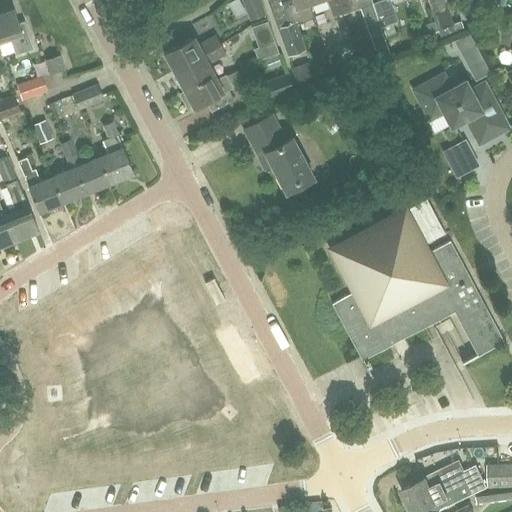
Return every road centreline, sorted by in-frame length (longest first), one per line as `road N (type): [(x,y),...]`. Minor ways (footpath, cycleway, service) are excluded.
road 1 (residential): [(342,477),(183,176)]
road 2 (residential): [(183,176),(0,290)]
road 3 (residential): [(183,176),(84,0)]
road 4 (residential): [(145,511),(304,490),(342,477)]
road 5 (residential): [(342,477),(446,427),(511,425)]
